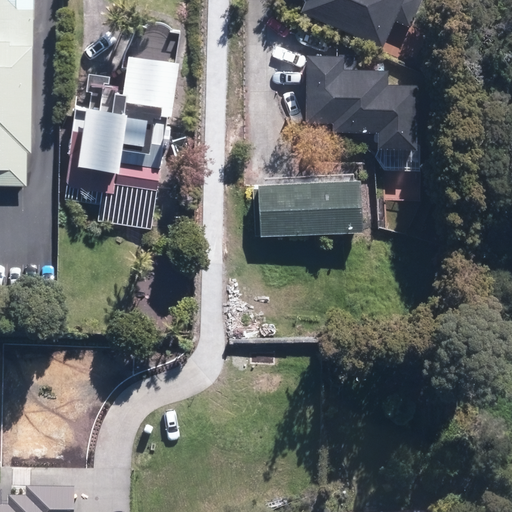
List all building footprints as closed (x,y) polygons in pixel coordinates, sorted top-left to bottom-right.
[(0,0),(0,185),(27,185),(28,154),(31,154),(33,0),(0,0)] [(312,0),(310,5),(390,42),(401,19),(413,25),(424,0),(312,0)] [(387,139),(428,140),(430,75),(401,75),(401,60),(355,59),(356,47),(316,46),(314,115),(343,115),(342,124),(388,126),(387,139)] [(184,51),(141,48),(138,91),(181,95),(184,51)] [(170,165),(135,159),(140,132),(160,136),(165,108),(102,97),(92,156),(119,161),(112,205),(162,214),(170,165)] [(374,225),(373,170),(268,172),(269,227),(374,225)] [(310,489),(305,461),(274,467),(279,495),(310,489)] [(74,511),(75,485),(28,484),(28,490),(12,490),(12,501),(2,501),(3,488),(0,487),(0,511),(74,511)]
